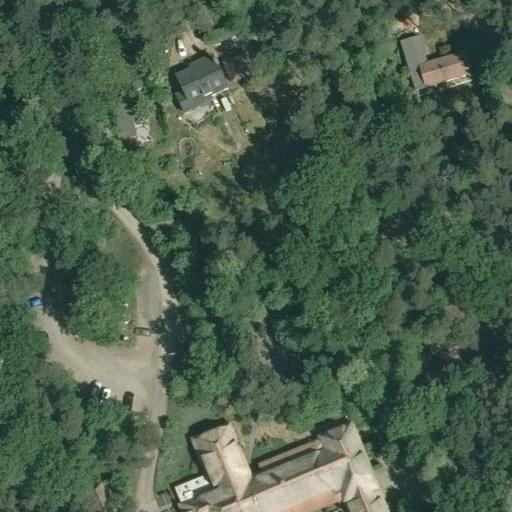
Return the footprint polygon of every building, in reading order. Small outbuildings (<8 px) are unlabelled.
[(421,68),(413,41),(399,45),(414,93),(468,76),(462,55),(421,68)] [(245,53),(223,64),(232,84),(254,73),(245,53)] [(176,97),(184,115),(212,102),(211,98),(227,91),(212,58),(190,68),(191,71),(176,78),(184,94),(176,97)] [(497,87),(504,109),(511,106),(511,92),(509,83),(497,87)] [(110,106),(118,141),(134,137),(126,102),(110,106)] [(402,209),(381,229),(403,253),(414,242),(420,248),(430,238),(402,209)] [(261,305),(250,311),(256,322),(267,316),(261,305)] [(306,511),(346,497),(351,511),(384,511),(350,426),(321,437),(322,438),(258,462),(262,474),(251,478),(235,437),(228,434),(217,431),(215,432),(210,434),(202,437),(198,443),(199,451),(207,470),(174,483),(180,499),(178,500),(183,511),(306,511)] [(394,450),(401,447),(405,456),(417,451),(409,431),(389,439),(394,450)] [(404,498),(415,493),(406,476),(396,481),(404,498)]
